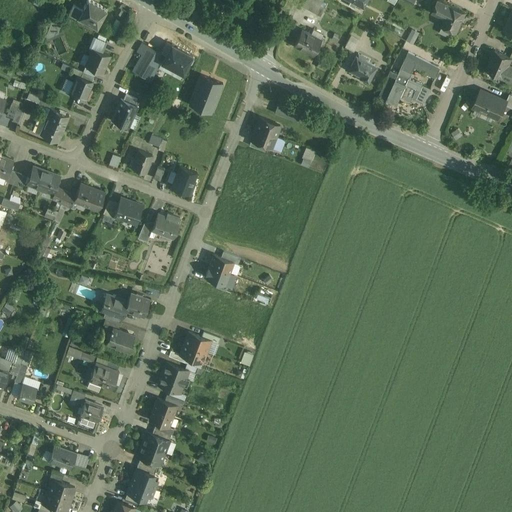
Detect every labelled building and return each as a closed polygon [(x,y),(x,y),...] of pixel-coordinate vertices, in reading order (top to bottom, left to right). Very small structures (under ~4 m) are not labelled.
[(107,7),(93,0),(87,0),(83,8),(74,3),(69,11),(78,16),(78,17),(85,21),(86,19),(97,25),(107,7)] [(323,0),(306,0),(303,7),(317,14),(323,0)] [(466,12),(439,0),(438,0),(433,12),(446,18),(442,25),(443,26),(440,32),(451,37),(454,31),(456,32),(466,12)] [(55,8),(44,3),(39,12),(50,18),(55,8)] [(321,40),(302,30),(294,45),(306,51),(306,52),(310,54),(311,54),(313,55),(321,40)] [(413,30),(407,41),(414,44),(420,33),(413,30)] [(361,40),(353,35),(346,48),(354,53),(361,40)] [(148,45),(142,42),(137,51),(142,54),(148,45)] [(193,55),(172,43),(162,62),(183,73),(193,55)] [(165,55),(148,45),(142,54),(136,65),(138,65),(134,71),(142,75),(141,75),(142,76),(143,75),(149,79),(152,74),(154,75),(165,55)] [(110,55),(93,48),(90,55),(84,53),(80,63),(97,70),(103,72),(110,55)] [(511,57),(510,56),(495,50),(486,69),(511,81),(511,79),(511,67),(508,66),(511,58),(511,57)] [(432,64),(409,52),(399,73),(410,79),(415,68),(437,78),(442,68),(432,64)] [(372,61),(358,53),(357,57),(371,64),(372,61)] [(357,57),(356,56),(349,71),(361,78),(361,79),(369,83),(377,67),(371,64),(357,57)] [(445,62),(435,57),(432,64),(442,68),(445,62)] [(97,70),(86,65),(84,71),(95,76),(97,70)] [(95,76),(84,71),(81,77),(92,82),(95,76)] [(390,71),(379,95),(387,99),(398,75),(390,71)] [(410,79),(399,73),(398,75),(387,99),(397,104),(400,97),(411,102),(414,96),(418,98),(417,99),(425,103),(432,89),(410,79)] [(224,83),(201,74),(190,104),(212,113),(224,83)] [(81,77),(78,76),(76,82),(75,81),(75,82),(71,93),(70,92),(70,93),(85,99),(92,82),(81,77)] [(504,99),(481,89),(473,107),(495,117),(504,99)] [(137,99),(126,94),(123,100),(135,105),(137,99)] [(123,100),(121,99),(121,100),(116,111),(112,118),(128,125),(137,106),(135,105),(123,100)] [(19,104),(12,101),(7,115),(13,117),(17,109),(19,104)] [(280,103),(277,112),(300,120),(303,112),(280,103)] [(70,115),(52,108),(47,121),(64,128),(70,115)] [(24,111),(17,109),(13,117),(12,120),(19,123),(24,111)] [(280,124),(260,116),(256,128),(276,135),(280,124)] [(64,128),(47,121),(39,117),(33,130),(59,141),(64,128)] [(507,131),(498,127),(491,143),(500,147),(507,131)] [(276,135),(256,128),(251,139),(268,146),(272,147),(276,135)] [(163,139),(152,135),(149,142),(160,146),(163,139)] [(168,141),(163,139),(160,146),(159,149),(164,152),(168,141)] [(268,146),(252,139),(250,145),(266,151),(268,146)] [(315,150),(307,147),(304,155),(312,158),(315,150)] [(153,155),(139,150),(135,159),(137,160),(135,167),(133,166),(132,167),(146,172),(153,155)] [(119,166),(122,155),(114,153),(111,163),(119,166)] [(14,160),(1,155),(0,156),(0,181),(4,183),(6,178),(7,178),(11,168),(13,169),(14,165),(12,164),(14,160)] [(197,172),(181,165),(172,187),(190,194),(194,185),(192,185),(197,172)] [(34,166),(28,183),(41,188),(48,170),(34,166)] [(165,168),(159,166),(154,178),(161,180),(165,168)] [(18,172),(12,170),(8,182),(13,184),(18,172)] [(61,175),(48,170),(41,188),(54,193),(57,186),(61,175)] [(23,174),(18,172),(13,184),(18,185),(23,174)] [(28,176),(23,174),(18,185),(24,188),(28,176)] [(105,192),(81,182),(75,195),(73,200),(98,210),(105,192)] [(68,191),(57,186),(54,193),(52,198),(62,202),(63,202),(68,191)] [(68,191),(63,202),(71,206),(73,200),(75,195),(68,191)] [(143,204),(121,196),(119,202),(114,215),(115,215),(137,223),(143,204)] [(15,201),(3,198),(1,204),(13,208),(15,201)] [(119,202),(110,199),(103,213),(115,217),(115,215),(114,215),(119,202)] [(59,210),(48,206),(46,211),(56,215),(59,210)] [(172,214),(171,217),(159,212),(153,225),(152,228),(173,237),(181,218),(172,214)] [(153,225),(144,222),(138,237),(147,240),(152,228),(153,225)] [(61,229),(58,236),(64,238),(67,232),(61,229)] [(241,257),(223,250),(221,256),(235,261),(238,263),(241,257)] [(221,256),(214,253),(210,265),(230,272),(235,261),(221,256)] [(230,272),(210,265),(206,275),(226,283),(230,272)] [(150,299),(131,292),(128,301),(131,302),(128,310),(144,316),(147,307),(150,299)] [(128,301),(110,294),(108,300),(104,302),(101,309),(105,311),(122,317),(125,309),(128,310),(131,302),(128,301)] [(8,301),(3,309),(10,314),(15,306),(8,301)] [(122,317),(105,311),(103,316),(106,317),(120,322),(122,317)] [(120,322),(106,317),(103,324),(113,327),(114,327),(119,329),(121,323),(120,322)] [(119,329),(114,327),(113,327),(113,328),(112,328),(112,330),(113,330),(108,343),(124,348),(130,350),(135,335),(119,329)] [(221,337),(204,330),(202,336),(211,340),(218,343),(221,337)] [(202,336),(189,331),(184,342),(207,351),(211,340),(202,336)] [(207,351),(184,342),(180,353),(188,356),(186,362),(187,363),(198,367),(200,368),(202,362),(203,362),(207,351)] [(180,353),(171,349),(169,355),(186,362),(188,356),(180,353)] [(95,355),(83,351),(81,358),(93,362),(95,355)] [(252,355),(246,352),(243,362),(248,364),(252,355)] [(77,362),(78,354),(67,353),(66,360),(77,362)] [(14,361),(10,372),(17,374),(18,369),(20,364),(14,361)] [(185,368),(167,361),(158,384),(171,388),(180,392),(181,392),(189,370),(185,368)] [(119,371),(96,362),(89,379),(90,380),(88,387),(99,391),(102,384),(113,388),(119,371)] [(198,367),(187,363),(185,368),(189,370),(196,373),(198,367)] [(8,371),(0,367),(0,381),(2,383),(1,385),(2,386),(6,375),(7,375),(8,371)] [(25,371),(18,369),(17,374),(14,380),(21,383),(25,371)] [(37,388),(23,383),(21,388),(18,398),(32,403),(37,388)] [(74,389),(58,384),(56,389),(72,394),(74,389)] [(180,392),(171,388),(169,394),(186,400),(188,395),(181,392),(180,392)] [(85,393),(74,389),(72,394),(72,395),(79,398),(83,399),(85,393)] [(79,398),(72,395),(69,402),(76,405),(79,398)] [(178,404),(158,396),(153,407),(174,415),(178,404)] [(102,406),(86,400),(80,414),(81,414),(80,417),(81,417),(80,421),(93,426),(95,419),(98,420),(101,412),(100,412),(102,406)] [(174,415),(153,407),(149,419),(170,426),(174,415)] [(171,434),(154,427),(152,433),(169,439),(171,434)] [(152,433),(147,431),(143,443),(165,452),(170,439),(169,439),(152,433)] [(31,442),(26,456),(32,459),(37,444),(31,442)] [(165,452),(143,443),(138,455),(141,456),(159,463),(161,464),(165,452)] [(76,452),(54,444),(52,451),(54,452),(51,460),(49,459),(49,460),(71,468),(76,452)] [(159,463),(141,456),(139,462),(157,469),(159,463)] [(157,469),(139,462),(137,467),(155,474),(157,469)] [(155,474),(137,467),(132,480),(155,488),(158,480),(153,479),(155,474)] [(63,476),(52,472),(50,478),(52,479),(61,482),(63,476)] [(61,482),(52,479),(48,491),(71,499),(75,487),(61,482)] [(155,488),(132,480),(128,492),(145,498),(146,498),(147,494),(152,496),(155,488)] [(15,490),(13,497),(25,501),(27,494),(15,490)] [(71,499),(48,491),(44,503),(67,511),(71,499)] [(145,498),(128,492),(125,497),(142,504),(145,498)] [(132,511),(135,507),(118,501),(113,511),(132,511)] [(17,502),(11,507),(15,511),(20,506),(17,502)]
